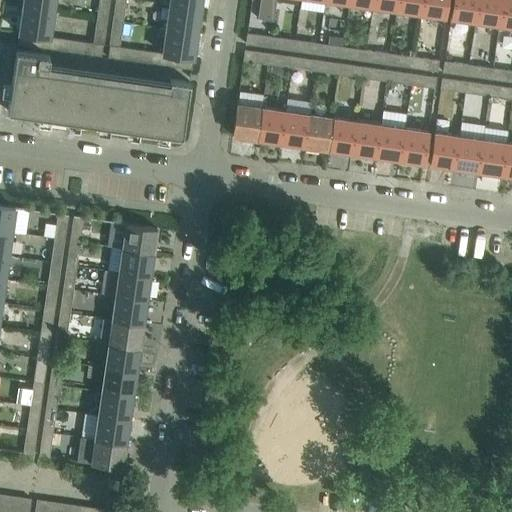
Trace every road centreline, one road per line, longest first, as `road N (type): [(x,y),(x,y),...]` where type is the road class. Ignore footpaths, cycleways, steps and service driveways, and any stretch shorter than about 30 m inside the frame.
road 1 (residential): [(171,502),(157,500),(207,174)]
road 2 (residential): [(511,220),(207,174)]
road 3 (residential): [(207,174),(0,143)]
road 4 (residential): [(234,0),(207,174)]
